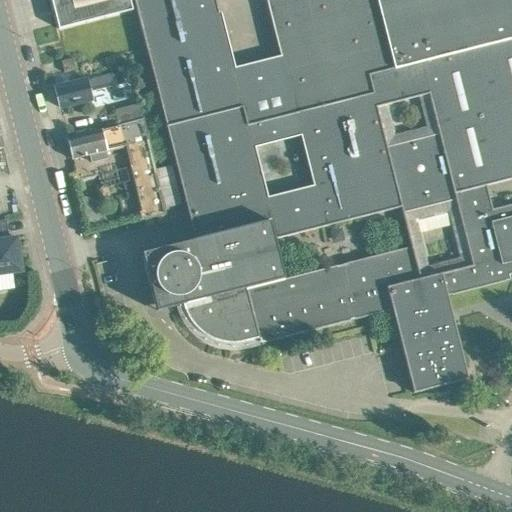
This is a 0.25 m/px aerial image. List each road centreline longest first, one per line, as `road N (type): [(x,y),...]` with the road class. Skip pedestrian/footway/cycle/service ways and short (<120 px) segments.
road 1 (tertiary): [(511,499),(381,452),(111,376),(79,343)]
road 2 (tertiary): [(79,343),(0,29)]
